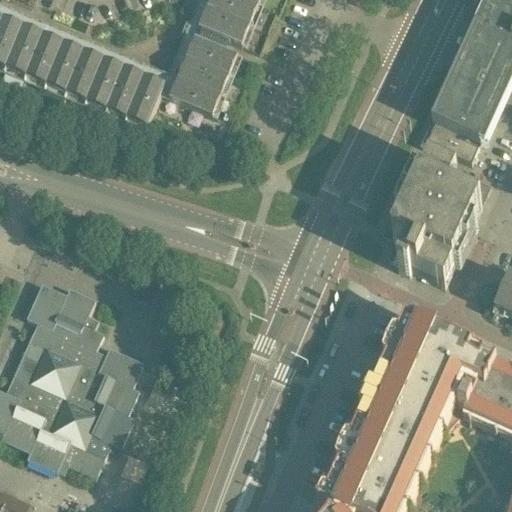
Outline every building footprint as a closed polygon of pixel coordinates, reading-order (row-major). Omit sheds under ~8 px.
[(251,33),(259,13),(228,0),(214,0),(215,0),(214,0),(208,0),(203,13),(251,33)] [(264,0),(228,0),(259,13),(264,0)] [(511,0),(495,0),(469,58),(427,151),(472,171),(511,83),(511,0)] [(251,33),(203,13),(196,28),(202,31),(200,36),(194,33),(193,35),(242,55),(251,33)] [(0,72),(6,75),(24,33),(19,31),(21,25),(5,19),(0,30),(0,72)] [(26,83),(46,35),(30,29),(28,35),(24,33),(6,75),(26,83)] [(46,92),(64,49),(59,47),(61,42),(46,35),(26,83),(46,92)] [(238,63),(190,43),(190,45),(195,47),(193,51),(188,49),(181,64),(230,84),(238,63)] [(67,100),(86,52),(71,46),(69,51),(64,49),(46,92),(67,100)] [(87,109),(104,66),(99,64),(102,58),(86,52),(67,100),(87,109)] [(107,117),(127,69),(111,62),(109,68),(104,66),(87,109),(107,117)] [(230,84),(181,64),(175,79),(181,82),(179,87),(221,104),(230,84)] [(127,125),(145,82),(140,80),(142,75),(127,69),(107,117),(127,125)] [(149,84),(145,82),(127,125),(148,134),(167,85),(152,79),(149,84)] [(221,104),(179,87),(177,91),(171,89),(165,104),(213,125),(221,104)] [(446,294),(473,233),(491,193),(430,166),(393,246),(402,250),(393,268),(401,272),(399,277),(410,282),(412,278),(446,294)] [(161,288),(144,281),(141,288),(134,303),(151,311),(161,288)] [(511,283),(495,317),(511,324),(511,283)] [(0,397),(0,438),(5,441),(3,448),(31,460),(28,466),(58,480),(58,479),(65,482),(70,473),(97,486),(109,458),(118,463),(122,456),(123,456),(136,426),(129,423),(141,398),(134,396),(145,371),(111,355),(105,368),(98,365),(101,359),(97,358),(105,341),(96,336),(100,328),(90,323),(97,308),(71,296),(68,303),(43,291),(28,326),(44,334),(41,340),(35,338),(10,394),(16,396),(13,403),(0,397)] [(364,422),(365,422),(360,434),(359,433),(358,435),(359,435),(354,446),(353,446),(352,448),(354,448),(342,473),(341,473),(340,474),(342,475),(337,486),(335,486),(335,487),(337,488),(331,499),(330,498),(329,500),(330,501),(329,503),(334,508),(332,511),(412,511),(420,494),(423,496),(424,494),(421,493),(432,468),(435,469),(436,468),(433,466),(444,442),(446,443),(447,441),(461,425),(470,429),(469,432),(470,432),(472,430),(497,441),(495,443),(497,444),(498,441),(511,447),(511,510),(511,511),(511,375),(509,378),(495,372),(494,374),(484,370),(480,376),(470,369),(470,368),(469,356),(428,338),(427,340),(402,342),(402,341),(400,340),(400,342),(401,343),(389,368),(388,368),(387,369),(389,370),(384,381),(382,381),(382,382),(383,383),(378,394),(377,393),(376,395),(377,396),(366,421),(365,420),(364,422)]
